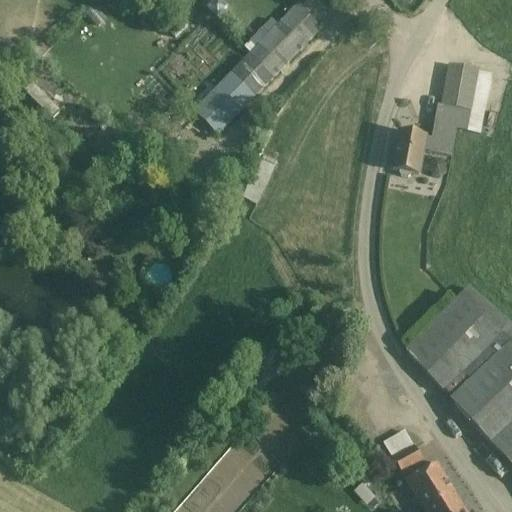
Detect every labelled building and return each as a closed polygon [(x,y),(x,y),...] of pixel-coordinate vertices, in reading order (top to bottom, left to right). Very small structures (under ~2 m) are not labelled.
[(215,0),(206,10),(217,21),(229,10),(218,0),(215,0)] [(320,31),(295,5),(192,111),(218,137),(320,31)] [(479,73),(448,67),(440,108),(437,108),(431,141),(424,140),(424,139),(398,135),(392,172),(399,173),(399,176),(400,179),(408,180),(410,179),(411,175),(418,177),(422,153),(428,154),(428,155),(452,160),(458,132),(480,136),(491,77),(478,74),(479,73)] [(53,119),(62,111),(35,84),(27,92),(53,119)] [(434,158),(429,163),(428,170),(433,176),(440,176),(445,172),(446,165),(441,159),(434,158)] [(259,159),(243,198),(261,206),(277,166),(259,159)] [(231,174),(221,164),(204,180),(215,190),(231,174)] [(511,329),(469,291),(405,354),(441,394),(443,393),(451,401),(449,403),(511,473),(511,329)] [(324,330),(310,306),(296,314),(310,338),(324,330)] [(426,472),(403,433),(382,446),(420,511),(462,511),(436,466),(426,472)]
